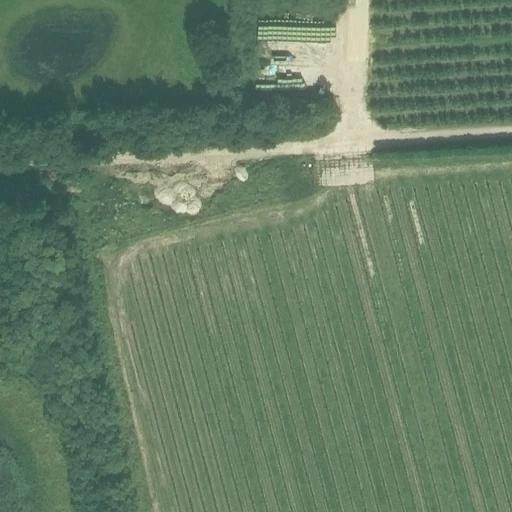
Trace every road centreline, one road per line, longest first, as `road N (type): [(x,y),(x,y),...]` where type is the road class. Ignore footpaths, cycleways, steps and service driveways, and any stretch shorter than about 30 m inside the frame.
road 1 (track): [(353,143),(0,165)]
road 2 (track): [(511,133),(353,143)]
road 3 (track): [(361,0),(353,143)]
